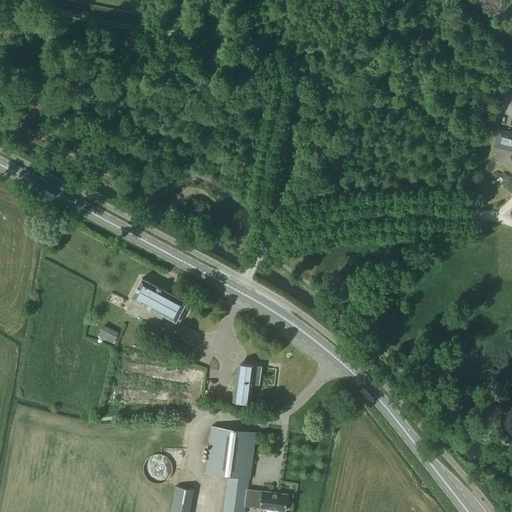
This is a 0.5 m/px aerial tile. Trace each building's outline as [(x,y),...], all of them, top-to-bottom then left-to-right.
[(511,136),(498,132),(495,146),(511,149),(511,136)] [(158,324),(164,314),(179,323),(187,308),(184,306),(187,301),(142,278),(131,297),(133,298),(126,311),(135,316),(137,313),(158,324)] [(98,336),(113,343),(119,333),(104,325),(98,336)] [(238,363),(233,401),(251,403),(253,384),(256,365),(238,363)] [(211,426),(205,472),(227,475),(222,511),(244,511),(249,478),(250,479),(253,457),(256,432),(211,426)] [(143,469),(144,471),(144,472),(144,473),(145,474),(145,476),(146,477),(147,478),(148,479),(149,480),(150,480),(151,481),(152,482),(153,482),(154,483),(156,483),(157,483),(158,483),(159,483),(161,483),(162,483),(163,482),(164,482),(165,481),(167,480),(168,479),(169,478),(170,477),(171,475),(171,474),(172,473),(172,472),(172,471),(172,469),(172,468),(172,467),(172,465),(172,464),(171,463),(171,462),(170,461),(169,460),(168,459),(167,458),(166,457),(165,456),(164,456),(163,455),(162,455),(161,454),(159,454),(158,454),(157,454),(156,454),(154,454),(153,455),(152,455),(151,456),(150,457),(149,458),(148,458),(147,459),(146,460),(145,462),(145,463),(144,464),(144,465),(144,467),(143,468),(143,469)] [(170,511),(189,511),(194,490),(175,486),(170,511)] [(262,492),(260,508),(285,511),(288,495),(262,492)]
